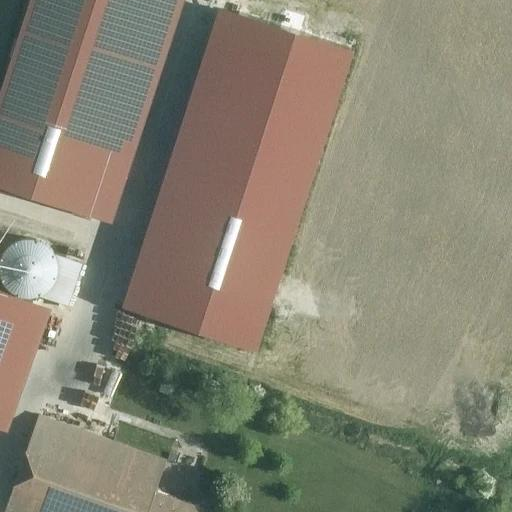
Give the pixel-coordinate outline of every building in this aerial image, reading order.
[(178,0),(29,0),(0,96),(0,182),(112,217),(178,0)] [(0,284),(71,305),(85,257),(11,236),(0,273),(0,284)] [(0,392),(20,333),(0,325),(0,392)] [(172,460),(44,416),(10,511),(215,511),(218,505),(163,486),(172,460)] [(0,510),(2,511),(15,473),(0,467),(0,510)]
